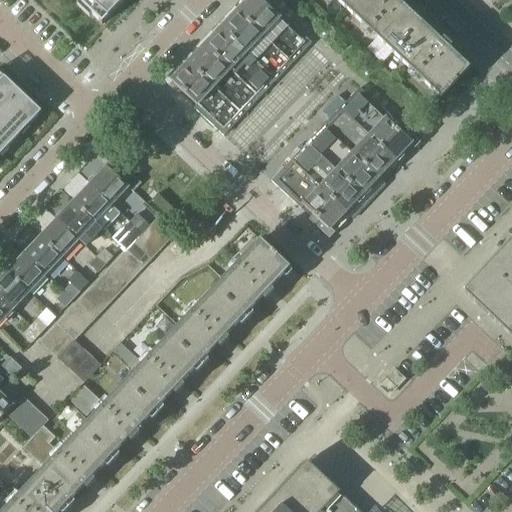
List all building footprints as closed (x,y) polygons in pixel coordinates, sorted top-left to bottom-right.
[(73,0),(101,26),(125,0),(73,0)] [(235,11),(235,12),(262,37),(279,19),(258,0),(247,0),(244,3),(243,3),(244,4),(236,12),(235,11)] [(333,0),(345,10),(354,0),(333,0)] [(354,0),(345,10),(392,55),(421,25),(401,6),(404,3),(400,0),(354,0)] [(219,29),(218,29),(245,54),(262,37),(235,12),(234,12),(235,13),(228,21),(227,20),(226,21),(227,22),(220,30),(219,29)] [(212,89),(196,107),(193,110),(223,137),(311,44),(281,16),(279,19),(262,37),(245,54),(229,72),(212,89)] [(421,25),(392,55),(440,100),(468,70),(448,51),(451,48),(442,40),(440,43),(421,25)] [(203,47),(203,48),(229,72),(245,54),(218,29),(219,30),(212,38),(211,37),(210,38),(211,38),(203,47),(202,46),(203,47)] [(186,64),(187,65),(212,89),(229,72),(203,48),(195,55),(194,55),(195,56),(187,64),(186,63),(186,64)] [(170,82),(196,107),(212,89),(187,65),(179,73),(178,72),(177,72),(178,73),(170,82)] [(3,78),(0,81),(0,146),(2,144),(5,147),(7,149),(20,135),(18,133),(18,134),(15,131),(23,122),(26,125),(27,127),(40,113),(3,78)] [(359,89),(339,110),(368,138),(385,120),(388,117),(359,89)] [(339,110),(322,128),(352,155),(368,138),(339,110)] [(385,120),(368,138),(398,166),(419,144),(398,124),(394,129),(385,120)] [(322,128),(306,145),(336,173),(352,155),(322,128)] [(368,138),(352,155),(382,183),(398,166),(368,138)] [(306,145),(290,162),(319,190),(336,173),(306,145)] [(352,155),(336,173),(366,201),(382,183),(352,155)] [(105,168),(89,186),(110,206),(127,189),(128,190),(128,189),(133,193),(138,188),(126,176),(128,174),(112,160),(105,168)] [(300,210),(303,207),(319,190),(290,162),(271,182),(300,210)] [(336,173),(319,190),(349,218),(366,201),(336,173)] [(89,186),(72,203),(94,224),(110,206),(89,186)] [(319,190),(303,207),(312,216),(308,220),(328,240),(349,218),(319,190)] [(168,219),(174,212),(157,195),(150,202),(168,219)] [(72,203),(56,221),(78,241),(94,224),(72,203)] [(136,216),(129,224),(137,232),(141,236),(149,228),(136,216)] [(149,228),(166,244),(176,234),(158,217),(149,228)] [(56,221),(39,238),(61,259),(78,241),(56,221)] [(137,232),(129,224),(121,231),(130,239),(137,232)] [(140,237),(158,253),(166,244),(149,228),(141,236),(140,237)] [(132,246),(149,262),(158,253),(140,237),(132,246)] [(39,238),(23,256),(45,276),(61,259),(39,238)] [(511,239),(461,293),(511,341),(511,239)] [(214,289),(243,318),(262,298),(265,301),(273,293),(270,290),(289,270),(259,242),(214,289)] [(122,256),(140,272),(149,262),(132,246),(122,256)] [(103,251),(96,259),(104,267),(112,259),(103,251)] [(23,256),(6,273),(28,294),(45,276),(23,256)] [(115,264),(132,280),(140,272),(122,256),(115,264)] [(104,267),(96,259),(88,267),(97,274),(104,267)] [(106,273),(124,289),(132,280),(115,264),(106,273)] [(6,273),(0,279),(0,299),(12,311),(28,294),(6,273)] [(98,282),(115,298),(124,289),(106,273),(98,282)] [(89,291),(107,307),(115,298),(98,282),(89,291)] [(71,285),(63,293),(72,301),(79,293),(71,285)] [(169,336),(199,365),(217,346),(220,348),(228,340),(225,337),(243,318),(214,289),(169,336)] [(82,299),(99,315),(107,307),(89,291),(82,299)] [(72,301),(63,293),(56,301),(64,309),(72,301)] [(0,323),(12,311),(0,299),(0,323)] [(73,308),(91,325),(99,315),(82,299),(73,308)] [(64,317),(82,334),(91,325),(73,308),(64,317)] [(172,323),(159,311),(152,319),(165,331),(172,323)] [(65,335),(73,343),(82,334),(64,317),(56,327),(65,335)] [(38,320),(30,328),(39,336),(46,329),(38,320)] [(40,343),(49,352),(65,335),(56,327),(40,343)] [(39,336),(30,328),(23,336),(31,344),(39,336)] [(49,352),(57,360),(73,343),(65,335),(49,352)] [(124,384),(154,412),(173,393),(176,396),(184,387),(181,384),(199,365),(169,336),(124,384)] [(57,360),(66,368),(82,351),(73,343),(57,360)] [(131,353),(122,346),(113,356),(122,364),(131,353)] [(66,368),(75,376),(91,359),(82,351),(66,368)] [(1,368),(9,376),(17,367),(9,359),(1,368)] [(91,359),(75,376),(83,384),(99,367),(91,359)] [(17,367),(9,376),(17,383),(25,374),(17,367)] [(379,387),(388,396),(403,381),(393,372),(379,387)] [(80,431),(110,459),(128,440),(131,443),(139,435),(136,432),(154,412),(124,384),(80,431)] [(99,403),(84,388),(70,403),(86,418),(99,403)] [(0,420),(5,415),(13,406),(12,405),(11,406),(0,395),(0,420)] [(5,415),(15,424),(31,406),(22,398),(13,406),(5,415)] [(15,424),(23,432),(39,414),(31,406),(15,424)] [(23,432),(31,439),(42,428),(47,422),(39,414),(23,432)] [(44,469),(2,511),(59,511),(83,487),(86,490),(94,482),(91,479),(110,459),(80,431),(57,454),(48,446),(54,439),(42,428),(31,439),(22,449),(44,469)] [(306,463),(289,481),(307,498),(324,479),(313,469),(306,463)] [(358,511),(324,479),(307,498),(321,511),(358,511)] [(289,481),(259,511),(321,511),(307,498),(289,481)]
